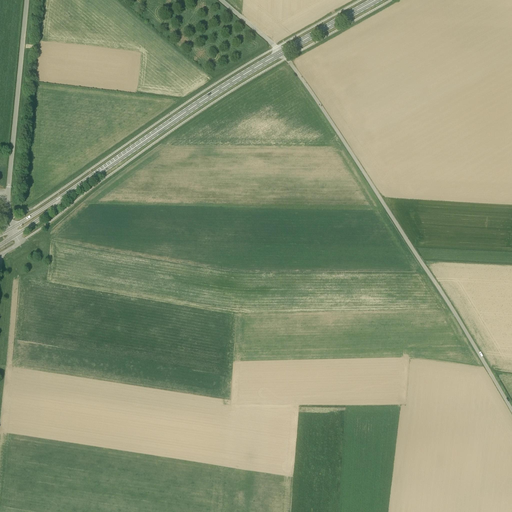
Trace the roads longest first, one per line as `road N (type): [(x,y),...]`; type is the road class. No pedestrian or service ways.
road 1 (unclassified): [(511,411),(282,52)]
road 2 (unclassified): [(11,228),(7,195),(26,0)]
road 3 (secondary): [(93,176),(282,52)]
